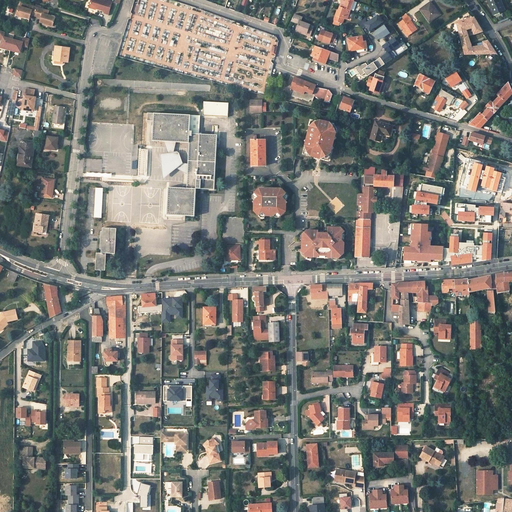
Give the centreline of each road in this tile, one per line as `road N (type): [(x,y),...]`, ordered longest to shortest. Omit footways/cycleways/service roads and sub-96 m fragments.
road 1 (unclassified): [(58,278),(90,35),(118,29),(127,0)]
road 2 (unclassified): [(182,0),(277,32),(284,47),(278,65),(339,88)]
road 3 (unclassified): [(339,88),(511,141)]
road 4 (tertiary): [(511,264),(388,276)]
road 5 (residential): [(291,279),(293,399)]
